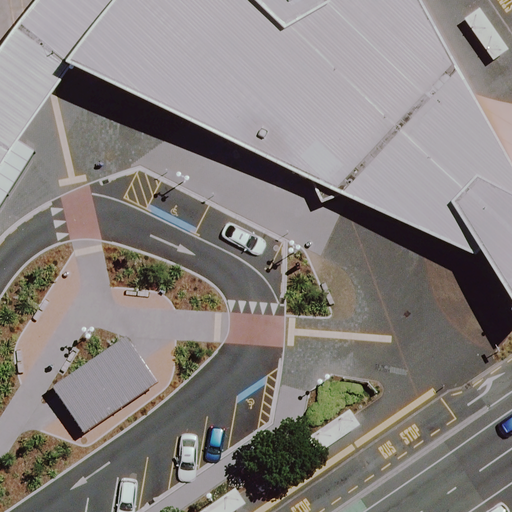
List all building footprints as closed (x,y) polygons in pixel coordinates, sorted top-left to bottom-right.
[(0,171),(46,102),(66,69),(118,1),(118,0),(38,0),(15,29),(0,50),(0,171)] [(511,172),(417,0),(118,0),(118,1),(66,69),(472,262),(480,253),(511,305),(511,172)] [(480,10),(464,22),(493,63),(510,52),(480,10)] [(131,347),(124,337),(51,389),(56,396),(82,434),(156,384),(131,347)] [(349,411),(307,439),(311,444),(318,455),(359,426),(352,415),(349,411)] [(234,490),(201,511),(235,511),(245,506),(234,490)]
